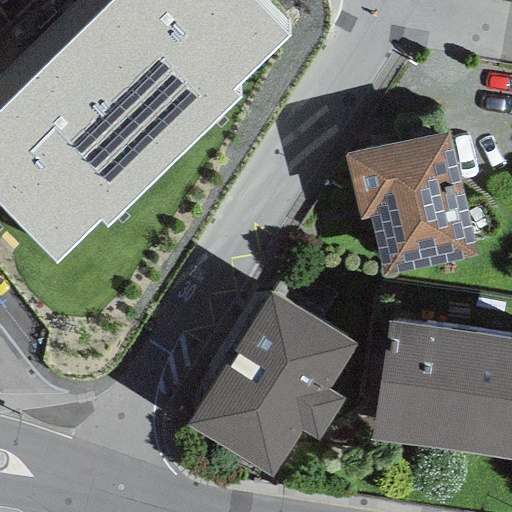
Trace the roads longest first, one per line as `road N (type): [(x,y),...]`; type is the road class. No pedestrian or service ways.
road 1 (residential): [(83,481),(378,0)]
road 2 (residential): [(0,366),(83,481)]
